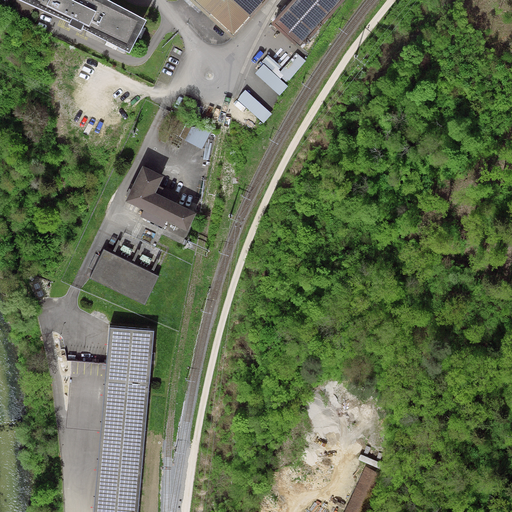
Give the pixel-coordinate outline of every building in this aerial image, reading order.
[(148,19),(108,0),(29,0),(133,49),(148,19)] [(266,0),(188,0),(231,39),(266,0)] [(288,0),(267,23),(297,50),(342,0),(288,0)] [(166,177),(145,167),(128,201),(192,232),(200,214),(158,194),(166,177)] [(161,276),(107,249),(92,280),(146,307),(161,276)] [(139,511),(156,331),(114,327),(96,511),(139,511)] [(367,511),(384,475),(365,466),(351,496),(343,511),(367,511)]
